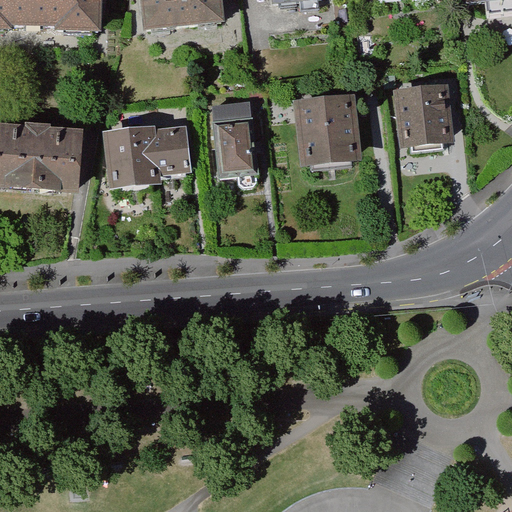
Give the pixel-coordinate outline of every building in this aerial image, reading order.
[(0,0),(0,38),(10,39),(10,34),(35,35),(35,0),(0,0)] [(35,0),(35,35),(60,36),(60,39),(101,40),(101,0),(35,0)] [(222,0),(144,0),(149,39),(226,31),(222,0)] [(328,0),(275,0),(277,12),(329,6),(328,0)] [(511,0),(477,0),(479,11),(511,7),(511,0)] [(451,94),(404,99),(410,158),(457,153),(451,94)] [(355,104),(303,109),(311,177),(362,171),(355,104)] [(254,109),(216,113),(224,185),(261,182),(254,109)] [(163,195),(162,183),(155,141),(155,136),(109,141),(116,200),(163,195)] [(29,140),(0,137),(0,197),(80,203),(85,144),(49,142),(49,139),(29,137),(29,140)] [(190,137),(155,141),(162,183),(194,179),(190,137)]
